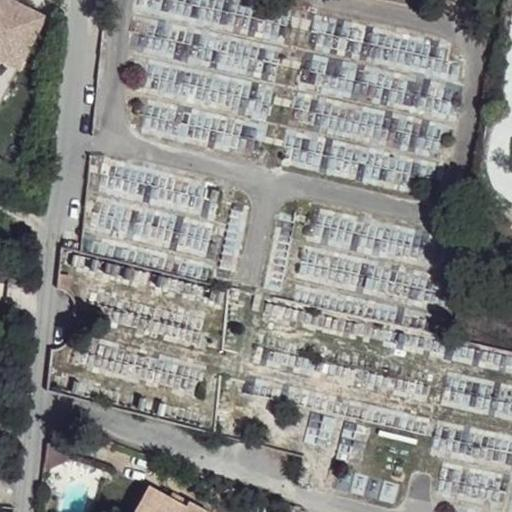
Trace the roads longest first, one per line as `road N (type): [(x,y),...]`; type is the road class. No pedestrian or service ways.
road 1 (unclassified): [(23,511),(76,0)]
road 2 (unknown): [(247,287),(270,183),(108,144),(63,118)]
road 3 (unknown): [(35,394),(145,420),(288,471)]
